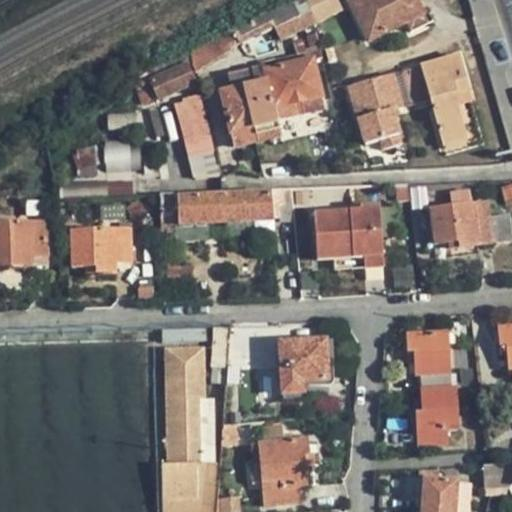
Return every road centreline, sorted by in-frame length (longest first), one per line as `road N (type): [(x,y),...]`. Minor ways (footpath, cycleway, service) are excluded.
road 1 (residential): [(377,303),(0,320)]
road 2 (unknown): [(230,184),(511,167)]
road 3 (residential): [(377,303),(360,511)]
road 4 (residential): [(511,296),(377,303)]
